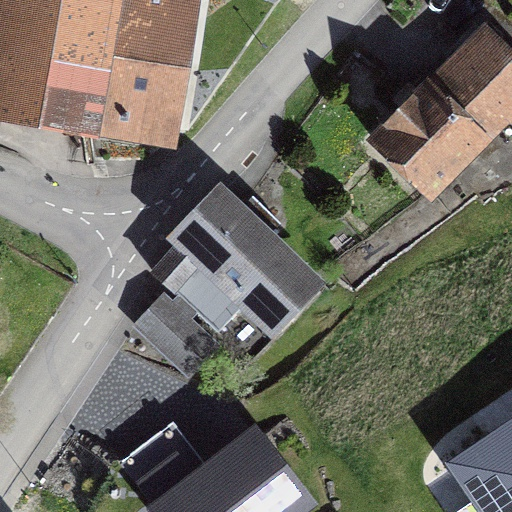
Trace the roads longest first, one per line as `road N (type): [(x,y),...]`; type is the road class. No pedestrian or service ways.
road 1 (residential): [(127,247),(209,171),(358,0)]
road 2 (residential): [(127,247),(0,463)]
road 3 (residential): [(0,185),(127,247)]
